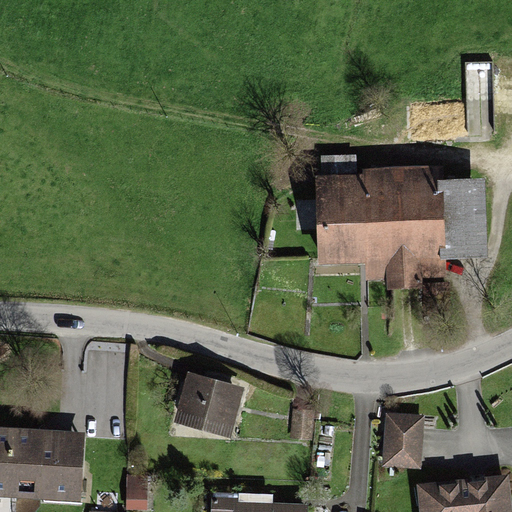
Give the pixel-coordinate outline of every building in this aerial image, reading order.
[(506,70),(480,70),(482,134),(507,133),(506,70)] [(359,160),(321,160),(322,252),(389,251),(390,291),(415,291),(415,254),(483,253),(482,182),(359,184),(359,160)] [(191,378),(179,421),(226,433),(237,390),(191,378)] [(295,418),(294,437),(310,438),(311,419),(295,418)] [(79,438),(0,433),(0,494),(75,499),(79,438)] [(504,511),(500,473),(428,481),(431,511),(464,511),(473,511),(504,511)] [(301,511),(302,507),(272,507),(273,496),(216,495),(215,511),(301,511)]
